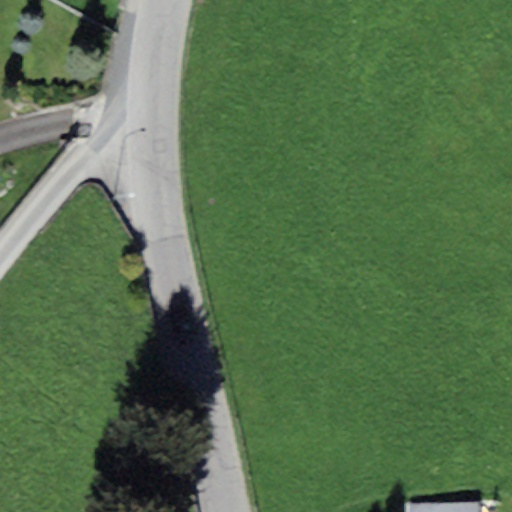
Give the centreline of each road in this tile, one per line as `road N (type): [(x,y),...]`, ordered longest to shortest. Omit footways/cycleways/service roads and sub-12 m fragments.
road 1 (residential): [(225,511),(156,209),(152,132)]
road 2 (residential): [(0,260),(96,166),(152,132)]
road 3 (residential): [(152,132),(164,0)]
